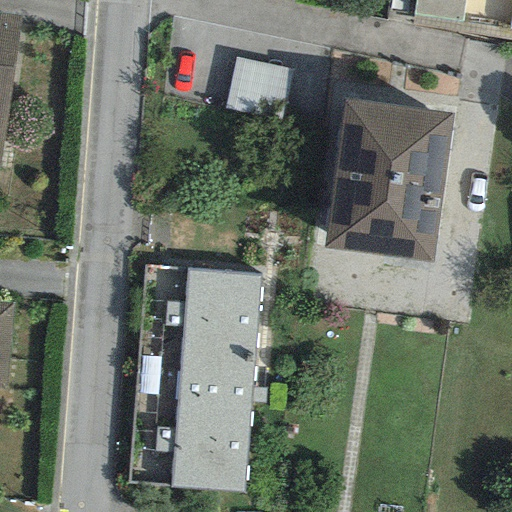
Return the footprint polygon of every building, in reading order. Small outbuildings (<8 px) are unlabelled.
[(462,23),(465,0),(416,0),(414,16),(462,23)] [(0,12),(0,159),(20,15),(0,12)] [(231,93),(280,102),(287,62),(238,54),(231,93)] [(343,100),(321,249),(429,265),(451,116),(343,100)] [(259,277),(143,269),(126,484),(241,493),(259,277)] [(0,301),(0,388),(4,389),(12,302),(0,301)]
